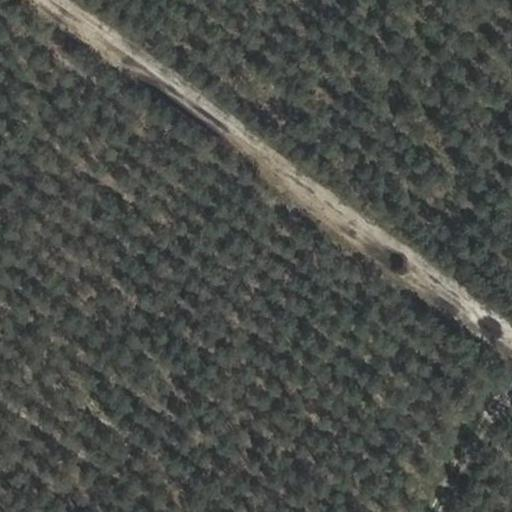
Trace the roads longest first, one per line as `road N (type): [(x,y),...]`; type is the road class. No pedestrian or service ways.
road 1 (track): [(511,338),(52,0)]
road 2 (track): [(439,511),(511,386)]
